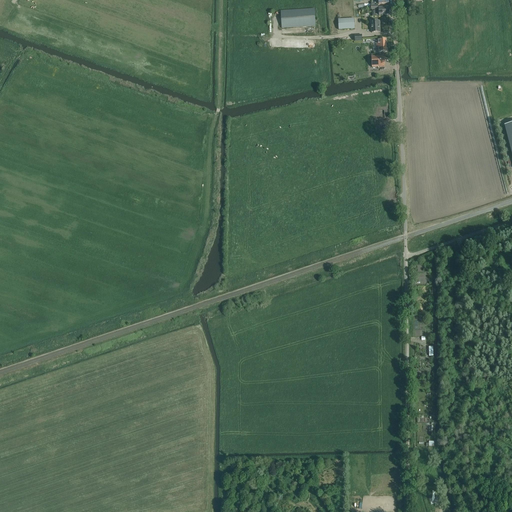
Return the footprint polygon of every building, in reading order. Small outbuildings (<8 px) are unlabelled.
[(314,9),(280,11),(281,29),(315,26),(314,9)] [(354,18),(338,19),(339,30),(355,29),(354,18)] [(370,20),(371,33),(380,32),(379,21),(376,21),(376,19),(370,20)] [(385,39),(380,39),(377,40),(378,44),(376,44),(377,49),(378,49),(378,52),(386,52),(385,39)] [(384,56),(379,56),(371,57),(372,67),(379,66),(384,66),(384,56)] [(511,157),(511,122),(503,124),(511,157)]
